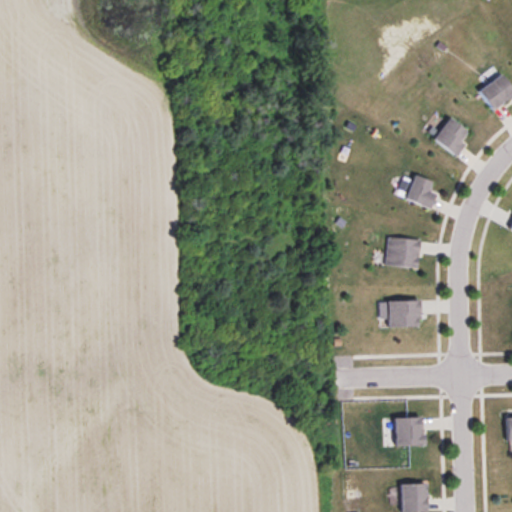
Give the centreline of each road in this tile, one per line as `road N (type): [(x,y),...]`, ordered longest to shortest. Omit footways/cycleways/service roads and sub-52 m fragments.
road 1 (residential): [(511,147),(466,215),(455,261),(461,511)]
road 2 (track): [(57,0),(63,22),(93,44),(220,19)]
road 3 (residential): [(334,375),(511,371)]
